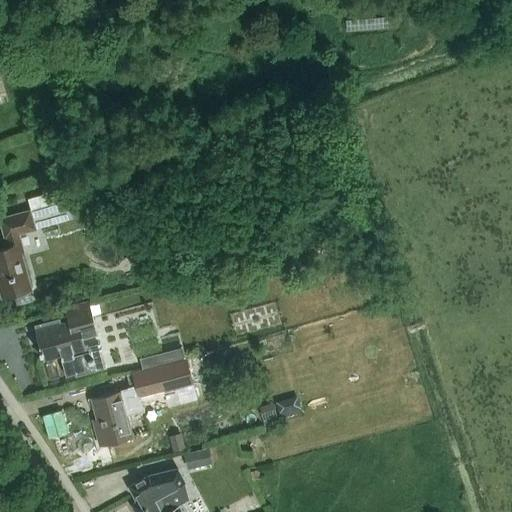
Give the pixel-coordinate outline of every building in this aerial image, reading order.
[(351,16),(352,29),(393,26),(392,14),(351,16)] [(101,156),(92,124),(42,139),(51,171),(101,156)] [(35,229),(30,211),(0,218),(0,219),(5,237),(7,237),(10,246),(0,249),(0,290),(2,297),(31,289),(21,253),(24,252),(19,233),(35,229)] [(106,368),(99,343),(85,347),(82,337),(97,333),(88,302),(65,308),(69,322),(36,330),(41,350),(39,350),(40,355),(42,354),(44,359),(61,355),(62,358),(61,358),(65,376),(74,373),(75,376),(106,368)] [(137,390),(161,383),(164,392),(194,384),(186,358),(159,366),(132,373),(137,390)] [(133,436),(120,391),(91,398),(99,427),(95,428),(100,445),(133,436)] [(298,396),(275,401),(280,418),(302,413),(298,396)] [(181,433),(169,436),(173,451),(185,448),(181,433)] [(210,451),(186,456),(188,470),(213,465),(210,451)] [(129,486),(134,495),(137,501),(131,504),(135,511),(181,511),(178,505),(185,502),(176,485),(184,481),(178,471),(149,476),(129,486)]
